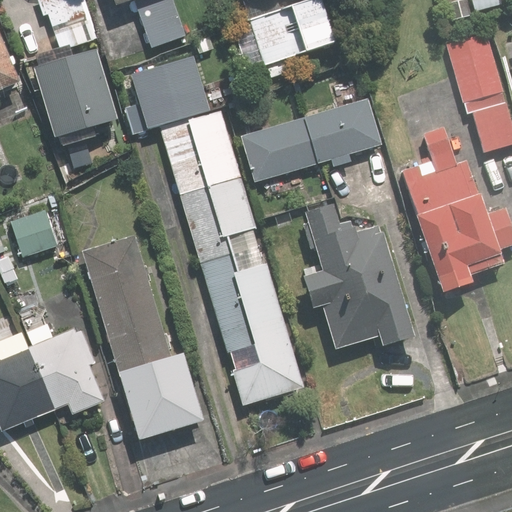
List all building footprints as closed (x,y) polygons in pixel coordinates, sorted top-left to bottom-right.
[(49,15),(60,50),(96,39),(84,0),(37,0),(44,17),(49,15)] [(150,48),(185,36),(172,0),(137,0),(134,1),(150,48)] [(250,19),(280,10),(276,0),(263,0),(245,6),(249,20),(250,20),(250,19)] [(265,67),(337,43),(322,0),(309,0),(280,10),(250,19),(250,20),(265,67)] [(478,0),(481,9),(509,1),(508,0),(478,0)] [(0,90),(22,81),(0,32),(0,90)] [(485,154),(511,145),(511,123),(486,34),(447,46),(467,115),(472,113),(485,154)] [(34,68),(57,140),(120,120),(97,49),(34,68)] [(268,264),(257,228),(261,226),(224,107),(215,110),(196,52),(135,72),(154,130),(165,127),(247,405),(310,387),(272,263),(268,264)] [(267,67),(270,78),(287,72),(284,62),(267,67)] [(359,87),(336,94),(339,106),(245,134),(259,180),(338,157),(340,165),(357,160),(355,152),(388,142),(374,96),(363,99),(359,87)] [(450,135),(431,143),(436,156),(404,169),(452,290),(484,277),(481,271),(508,260),(504,248),(511,244),(511,207),(511,204),(495,211),(473,156),(460,161),(450,135)] [(313,219),(302,223),(310,248),(321,244),(327,263),(310,268),(323,308),(331,306),(344,347),(385,334),(388,343),(422,331),(387,226),(364,234),(360,222),(349,226),(340,198),(309,208),(313,219)] [(24,256),(60,246),(51,211),(14,221),(24,256)] [(146,264),(137,235),(88,249),(143,437),(214,416),(193,344),(172,350),(159,305),(167,302),(155,262),(146,264)] [(5,351),(0,353),(0,406),(11,432),(71,405),(76,415),(110,400),(96,362),(102,360),(88,324),(58,336),(53,322),(33,329),(39,343),(35,345),(29,330),(1,341),(5,351)]
